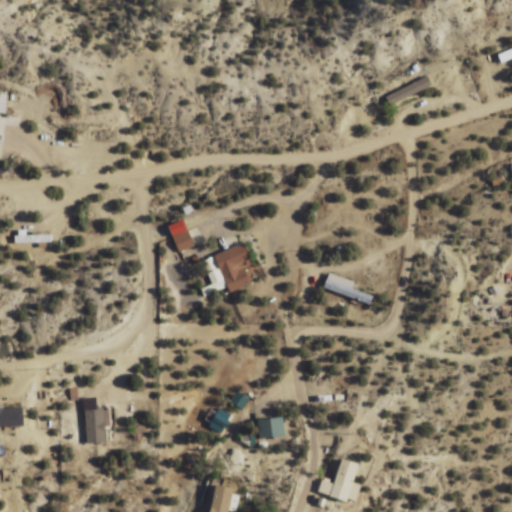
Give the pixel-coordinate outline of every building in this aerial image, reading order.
[(500,62),(511,58),(511,46),(496,51),(500,62)] [(431,85),(426,76),(384,95),(388,105),(431,85)] [(193,246),(187,230),(171,236),(177,252),(193,246)] [(228,292),(249,283),(241,263),(249,260),(242,242),(212,254),(228,292)] [(322,287),(368,305),(372,295),(353,288),(355,283),(327,272),(322,287)] [(229,414),(214,406),(204,424),(219,432),(229,414)] [(0,408),(0,428),(22,428),(22,409),(0,408)] [(85,411),(85,445),(104,445),(104,411),(85,411)] [(283,437),(281,417),(257,419),(259,439),(283,437)] [(333,481),(321,477),(316,493),(346,502),(358,463),(340,458),(333,481)] [(230,511),(233,489),(211,486),(207,511),(230,511)]
